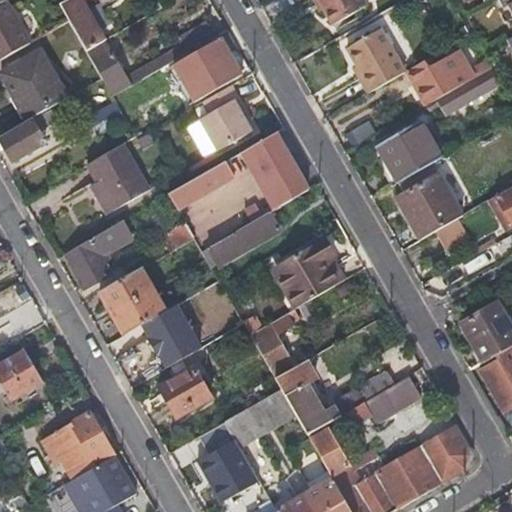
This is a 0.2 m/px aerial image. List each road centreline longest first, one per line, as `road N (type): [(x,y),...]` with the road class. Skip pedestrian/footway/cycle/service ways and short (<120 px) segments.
road 1 (residential): [(434,511),(499,470),(230,0)]
road 2 (residential): [(0,202),(179,511)]
